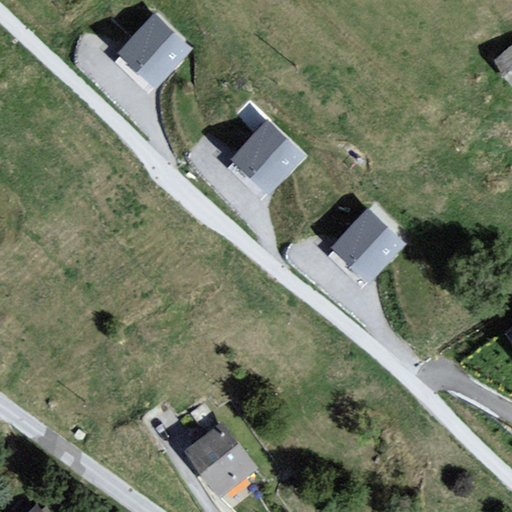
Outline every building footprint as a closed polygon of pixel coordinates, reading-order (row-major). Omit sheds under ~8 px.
[(154,13),(118,51),(154,86),(191,47),(154,13)] [(511,45),(493,60),(511,83),(511,45)] [(268,121),(232,158),(268,192),(304,155),(268,121)] [(369,207),(330,246),(368,283),(407,244),(369,207)] [(183,449),(217,494),(257,468),(222,421),(183,449)]
